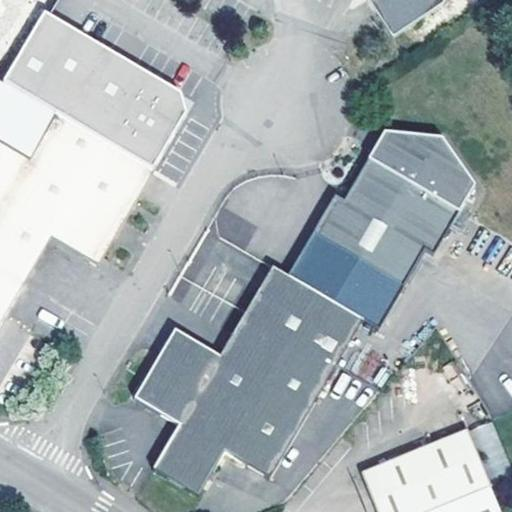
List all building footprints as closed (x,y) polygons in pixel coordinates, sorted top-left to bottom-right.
[(438,14),(428,0),(354,0),(387,48),(438,14)] [(0,83),(0,159),(23,173),(51,126),(146,182),(179,125),(174,105),(37,25),(2,85),(0,83)] [(98,268),(148,183),(146,182),(51,126),(23,173),(0,159),(0,276),(22,289),(43,249),(82,272),(98,268)] [(396,142),(355,210),(423,251),(441,262),(482,193),(454,142),(396,142)] [(334,198),(301,252),(392,306),(423,251),(355,210),(334,198)] [(392,306),(301,252),(282,282),(357,327),(373,338),(392,306)] [(262,486),(357,327),(282,282),(268,273),(214,362),(171,335),(128,405),(172,432),(146,476),(193,504),(220,460),(262,486)] [(0,327),(4,322),(22,289),(0,276),(0,327)] [(496,511),(463,433),(359,476),(373,511),(496,511)]
